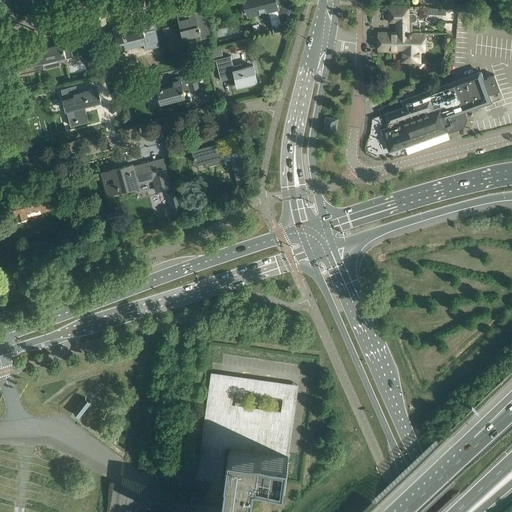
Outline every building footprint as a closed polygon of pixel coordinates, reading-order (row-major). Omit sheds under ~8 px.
[(283,30),(293,0),(245,0),(246,4),(242,5),(244,13),(248,12),(248,13),(268,8),(274,33),(283,30)] [(197,22),(192,1),(175,6),(183,37),(200,33),(201,38),(212,35),(208,19),(197,22)] [(411,21),(412,21),(414,20),(415,20),(416,18),(416,16),(415,14),(414,13),(412,13),(409,13),(408,7),(388,8),(389,22),(396,21),(397,28),(398,28),(398,32),(378,31),(378,50),(389,50),(390,52),(397,52),(398,50),(402,50),(402,61),(420,62),(420,51),(425,51),(425,50),(427,49),(427,42),(425,41),(426,32),(411,32),(411,21)] [(133,25),(105,32),(107,39),(113,38),(115,44),(126,41),(128,49),(144,44),(146,52),(160,48),(155,29),(145,32),(142,20),(132,23),(133,25)] [(15,52),(20,74),(44,68),(43,61),(59,57),(59,59),(73,56),(68,37),(55,40),(56,45),(39,49),(38,46),(15,52)] [(221,46),(213,48),(215,57),(223,55),(221,46)] [(231,55),(216,59),(221,79),(235,76),(237,83),(256,78),(253,65),(242,68),(241,63),(233,65),(231,55)] [(172,78),(173,86),(163,88),(162,88),(161,88),(161,89),(158,90),(161,102),(169,100),(169,99),(176,97),(175,96),(183,94),(184,97),(185,96),(183,90),(191,88),(191,89),(198,87),(193,66),(185,68),(187,74),(172,78)] [(500,90),(499,88),(494,74),(484,78),(481,72),(476,74),(403,100),(406,106),(384,113),(389,127),(381,129),(388,149),(392,151),(405,146),(407,154),(450,138),(448,131),(462,126),(465,119),(462,110),(491,100),(489,94),(500,90)] [(70,125),(88,121),(84,105),(101,100),(97,87),(75,93),(76,96),(64,99),(66,109),(73,107),(76,117),(75,117),(76,123),(70,125)] [(323,129),(335,131),(337,118),(325,116),(323,129)] [(206,160),(207,166),(246,155),(242,143),(228,147),(229,149),(222,151),(220,143),(193,150),(196,163),(206,160)] [(170,187),(167,175),(168,175),(163,158),(133,166),(133,164),(102,172),(107,193),(138,185),(138,183),(153,179),(156,191),(170,187)] [(53,197),(48,179),(39,181),(41,193),(21,198),(20,195),(11,197),(17,220),(26,218),(24,212),(41,208),(41,211),(50,209),(48,198),(53,197)] [(171,206),(165,207),(168,217),(183,213),(177,188),(167,190),(171,206)] [(2,256),(4,264),(11,262),(9,254),(2,256)] [(224,490),(225,490),(227,474),(226,474),(229,447),(288,455),(298,384),(211,372),(200,443),(196,477),(210,479),(207,502),(219,504),(223,504),(224,496),(223,496),(224,490)] [(223,504),(219,504),(207,502),(193,500),(191,511),(251,511),(252,508),(250,508),(254,478),(285,482),(288,455),(229,447),(226,474),(227,474),(225,490),(224,490),(223,496),(224,496),(223,504)]
